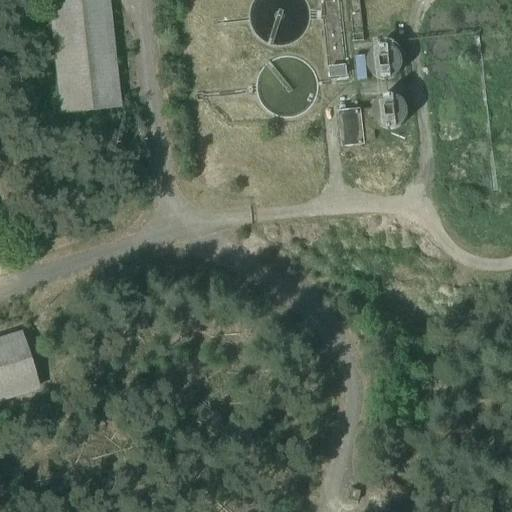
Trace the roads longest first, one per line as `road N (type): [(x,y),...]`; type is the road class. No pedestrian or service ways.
road 1 (unknown): [(175,243),(309,327),(351,374),(323,511)]
road 2 (unknown): [(175,243),(230,225),(421,207)]
road 3 (unknown): [(175,243),(160,195),(140,0)]
road 4 (unknown): [(175,243),(0,298)]
